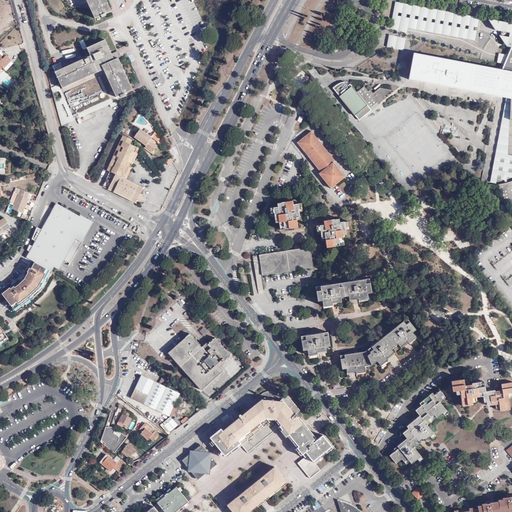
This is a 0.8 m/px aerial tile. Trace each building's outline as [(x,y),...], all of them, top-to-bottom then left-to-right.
[(86,0),(95,19),(113,11),(107,0),(86,0)] [(395,1),(390,28),(393,29),(398,3),(479,19),(479,18),(395,1)] [(474,40),(479,19),(398,3),(393,29),(406,33),(407,27),(474,40)] [(511,25),(491,21),(489,21),(496,31),(501,32),(501,36),(499,36),(506,47),(509,47),(506,55),(502,64),(498,71),(413,54),(412,59),(414,63),(415,66),(415,70),(409,77),(408,80),(493,96),(493,94),(505,96),(510,97),(509,119),(511,119),(511,25)] [(405,38),(392,35),(392,37),(390,48),(403,50),(405,38)] [(56,72),(63,88),(104,69),(102,66),(114,60),(111,54),(105,40),(87,49),(90,56),(56,72)] [(3,67),(11,59),(6,54),(5,55),(0,50),(0,67),(1,66),(3,67)] [(111,54),(114,60),(119,58),(121,57),(118,51),(111,54)] [(502,64),(506,55),(499,53),(497,63),(502,64)] [(102,66),(104,69),(117,97),(120,95),(121,97),(126,95),(125,93),(133,89),(119,58),(114,60),(102,66)] [(13,61),(11,59),(3,67),(5,70),(13,61)] [(117,97),(104,69),(63,88),(61,89),(54,77),(50,78),(63,127),(75,121),(74,118),(79,116),(80,118),(114,103),(112,100),(117,98),(117,97)] [(335,90),(359,121),(372,111),(379,105),(380,103),(383,99),(383,97),(391,91),(381,88),(373,94),(370,90),(368,92),(364,87),(357,93),(350,84),(348,86),(345,82),(335,90)] [(510,97),(505,96),(490,182),(495,183),(496,178),(506,180),(507,176),(511,177),(511,172),(511,155),(507,154),(509,120),(509,119),(510,97)] [(151,138),(152,136),(148,133),(149,132),(146,130),(145,131),(141,128),(135,137),(140,141),(142,140),(146,144),(143,148),(146,150),(147,148),(152,152),(154,150),(157,146),(150,141),(152,138),(151,138)] [(314,130),(302,140),(306,146),(305,147),(307,151),(310,149),(313,154),(311,155),(312,157),(314,155),(318,161),(316,162),(319,165),(321,164),(325,169),(324,171),(328,177),(326,178),(329,181),(331,180),(336,185),(348,176),(336,161),(337,160),(314,130)] [(160,145),(162,145),(155,132),(152,136),(151,138),(152,138),(160,145)] [(124,135),(122,138),(122,139),(123,140),(121,144),(122,145),(117,155),(115,154),(112,159),(115,160),(112,165),(110,164),(108,169),(110,170),(124,178),(129,167),(130,167),(132,163),(131,162),(137,152),(135,152),(138,147),(131,143),(133,139),(124,135)] [(123,140),(122,139),(115,154),(117,155),(122,145),(121,144),(123,140)] [(138,152),(140,148),(138,147),(135,152),(137,152),(131,162),(132,163),(133,164),(139,153),(138,152)] [(124,178),(110,170),(103,185),(134,202),(142,188),(126,179),(124,178)] [(511,180),(508,182),(498,184),(500,201),(507,200),(511,198),(511,180)] [(19,190),(13,205),(15,206),(14,210),(22,213),(24,207),(23,207),(24,204),(25,205),(28,198),(26,198),(28,193),(19,190)] [(294,204),(299,204),(298,198),(285,200),(286,201),(287,207),(294,207),(294,204)] [(302,203),(299,204),(294,204),(294,207),(287,207),(286,201),(278,203),(278,207),(271,208),(271,213),(275,213),(275,215),(276,220),(280,219),(280,222),(282,229),(298,227),(297,220),(297,216),(301,216),(300,211),(303,211),(302,203)] [(52,271),(74,233),(81,220),(74,216),(56,205),(39,235),(36,241),(27,257),(35,262),(32,267),(29,266),(30,272),(32,274),(29,277),(28,277),(19,285),(19,286),(16,289),(13,284),(8,288),(9,289),(2,294),(13,308),(38,287),(49,269),(52,271)] [(81,220),(74,233),(77,235),(85,221),(75,215),(74,216),(81,220)] [(0,221),(0,231),(2,230),(4,232),(11,227),(5,218),(0,221)] [(320,226),(317,227),(319,234),(322,234),(323,239),(326,238),(326,241),(328,248),(344,245),(343,239),(343,236),(347,235),(346,230),(345,228),(348,227),(347,223),(340,223),(339,220),(331,221),(332,227),(326,228),(325,225),(320,226)] [(320,224),(320,226),(325,225),(326,228),(332,227),(331,221),(331,220),(324,221),(325,223),(320,224)] [(262,261),(263,268),(264,275),(315,268),(312,247),(261,254),(262,261)] [(41,288),(52,271),(49,269),(38,287),(13,308),(15,311),(31,299),(41,288)] [(317,285),(318,297),(323,296),(323,299),(323,306),(334,305),(333,302),(342,301),(342,298),(342,296),(341,293),(350,292),(350,295),(350,299),(359,298),(359,300),(359,302),(368,300),(368,293),(367,290),(371,290),(369,278),(317,285)] [(407,319),(367,350),(370,362),(371,362),(376,359),(377,360),(382,366),(389,361),(387,358),(394,353),(392,349),(399,344),(402,347),(408,342),(410,344),(417,339),(413,333),(412,331),(415,328),(407,319)] [(203,327),(199,331),(204,337),(209,333),(203,327)] [(301,335),(302,347),(307,347),(307,350),(308,356),(318,355),(317,352),(326,351),(325,346),(325,343),(330,343),(328,332),(301,335)] [(221,360),(223,362),(229,355),(214,337),(207,344),(205,342),(201,346),(199,344),(189,334),(168,353),(202,390),(223,371),(220,368),(216,364),(221,360)] [(370,362),(367,350),(366,351),(340,355),(342,369),(347,368),(348,373),(357,372),(357,374),(365,373),(364,366),(364,363),(370,362)] [(225,364),(223,362),(221,360),(216,364),(220,368),(225,364)] [(160,384),(149,406),(169,416),(176,399),(181,402),(184,395),(163,384),(168,376),(164,373),(159,383),(160,384)] [(131,397),(149,406),(160,384),(159,383),(142,375),(137,384),(131,397)] [(453,395),(455,395),(456,395),(461,394),(461,397),(463,409),(473,408),(473,405),(472,401),(476,401),(480,400),(479,397),(483,396),(484,400),(484,406),(487,407),(492,406),(492,409),(496,409),(500,408),(500,412),(500,415),(511,413),(509,402),(509,398),(511,397),(511,386),(502,388),(503,395),(496,396),(495,394),(486,395),(484,386),(471,387),(472,389),(465,390),(464,384),(452,385),(453,395)] [(304,411),(290,394),(285,399),(282,401),(279,399),(278,398),(275,398),(274,400),(273,403),(271,400),(268,402),(266,399),(244,417),(242,415),(241,416),(242,418),(227,430),(230,434),(228,435),(225,432),(223,429),(212,438),(226,454),(227,456),(233,451),(242,443),(244,445),(251,453),(280,428),(281,427),(289,436),(291,434),(301,446),(299,448),(304,454),(307,457),(301,463),(312,478),(321,470),(316,463),(334,448),(324,435),(316,443),(314,441),(318,438),(315,435),(313,436),(303,424),(305,423),(303,420),(301,422),(298,416),(301,414),(300,414),(304,411)] [(418,419),(420,420),(422,423),(428,418),(431,422),(434,419),(437,423),(443,418),(445,421),(449,418),(440,407),(443,404),(441,402),(444,399),(441,396),(435,400),(433,397),(424,405),(425,407),(422,410),(416,415),(418,419)] [(130,413),(125,410),(117,423),(127,429),(133,419),(128,416),(130,413)] [(168,433),(181,424),(175,415),(162,424),(168,433)] [(408,434),(403,438),(406,442),(408,443),(410,446),(415,442),(417,445),(422,442),(424,445),(430,441),(434,438),(427,430),(430,427),(428,424),(431,422),(428,418),(422,423),(420,420),(411,428),(413,431),(408,434)] [(155,431),(154,431),(153,432),(151,430),(151,429),(152,428),(145,423),(139,430),(141,432),(140,434),(148,440),(150,438),(153,441),(159,434),(155,431)] [(315,435),(305,423),(303,424),(313,436),(315,435)] [(289,437),(289,436),(281,427),(280,428),(282,431),(288,438),(289,437)] [(289,437),(299,448),(301,446),(291,434),(289,436),(289,437)] [(395,456),(389,461),(397,470),(402,465),(404,467),(407,464),(410,467),(409,468),(411,469),(417,464),(420,461),(413,452),(417,450),(415,447),(417,445),(415,442),(410,446),(408,443),(397,451),(398,453),(395,456)] [(235,454),(243,447),(244,445),(242,443),(233,451),(235,454)] [(137,451),(128,444),(121,452),(129,458),(131,456),(132,456),(137,451)] [(220,464),(204,444),(185,460),(201,480),(220,464)] [(128,464),(122,459),(121,460),(118,463),(114,460),(107,454),(100,463),(106,468),(107,468),(110,470),(111,472),(114,467),(118,472),(128,464)] [(275,469),(228,506),(229,507),(225,510),(226,511),(230,511),(232,511),(253,511),(287,485),(275,469)] [(160,502),(166,511),(167,511),(172,508),(175,511),(187,500),(177,488),(160,502)] [(419,488),(411,492),(417,500),(424,496),(419,488)] [(506,498),(501,500),(501,502),(499,503),(498,503),(494,504),(485,505),(482,506),(482,507),(478,508),(478,511),(474,511),(473,510),(470,510),(470,511),(465,511),(466,511),(460,511),(511,511),(511,497),(510,498),(510,496),(506,496),(506,498)]
